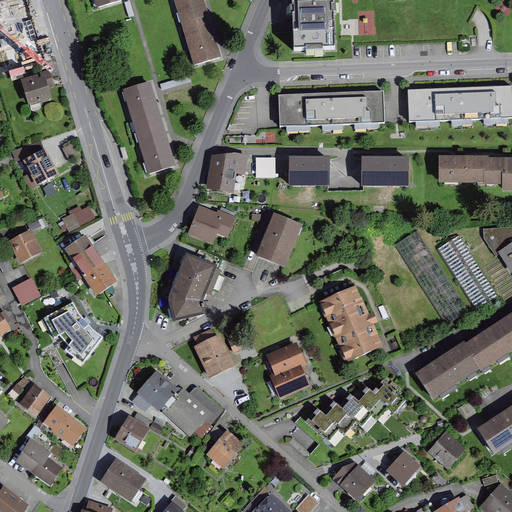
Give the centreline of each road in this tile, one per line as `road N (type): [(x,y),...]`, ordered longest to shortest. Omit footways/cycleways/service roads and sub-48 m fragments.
road 1 (residential): [(132,335),(164,352),(343,511)]
road 2 (residential): [(237,70),(511,63)]
road 3 (tertiary): [(52,0),(128,244)]
road 4 (residential): [(237,70),(177,213),(152,236),(128,244)]
road 5 (residential): [(105,418),(56,393),(35,370),(31,333),(0,275)]
